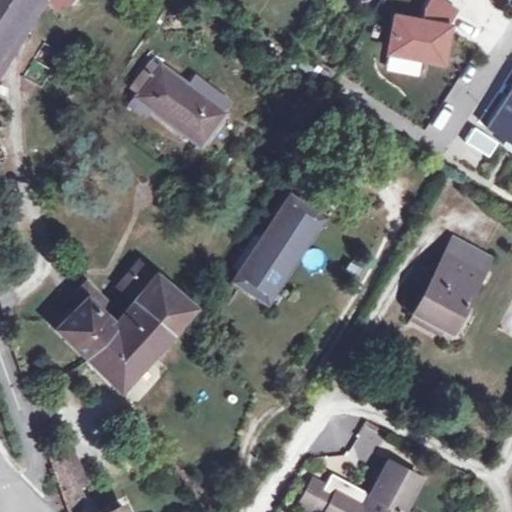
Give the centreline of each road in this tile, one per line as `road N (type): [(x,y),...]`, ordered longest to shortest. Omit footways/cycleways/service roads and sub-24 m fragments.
road 1 (residential): [(503,511),(507,488),(333,399),(313,413),(255,511)]
road 2 (residential): [(0,353),(35,458),(14,509)]
